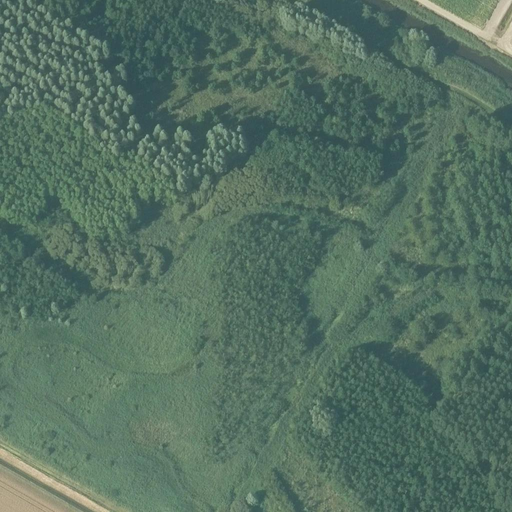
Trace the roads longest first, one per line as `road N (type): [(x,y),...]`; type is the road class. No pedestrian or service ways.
road 1 (track): [(500,119),(320,11),(285,0)]
road 2 (track): [(0,444),(117,511)]
